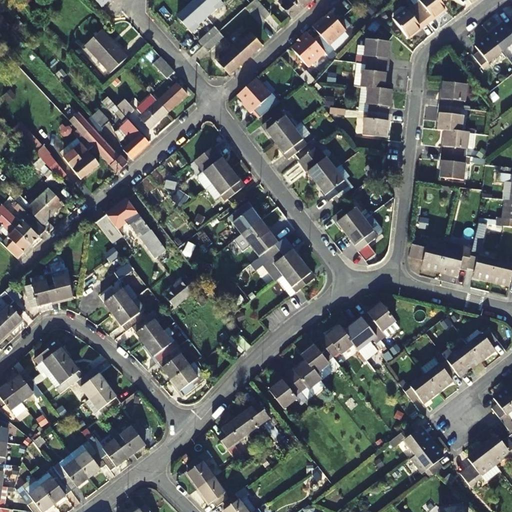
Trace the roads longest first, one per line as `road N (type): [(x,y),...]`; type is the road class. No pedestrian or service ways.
road 1 (residential): [(396,281),(420,54),(493,0)]
road 2 (residential): [(216,100),(15,269)]
road 3 (residential): [(0,365),(45,323),(69,320),(191,428)]
road 4 (residential): [(354,287),(216,100)]
road 5 (residential): [(191,428),(264,347),(354,287)]
road 6 (residential): [(329,0),(216,100)]
road 7 (residential): [(216,100),(137,14),(139,0)]
